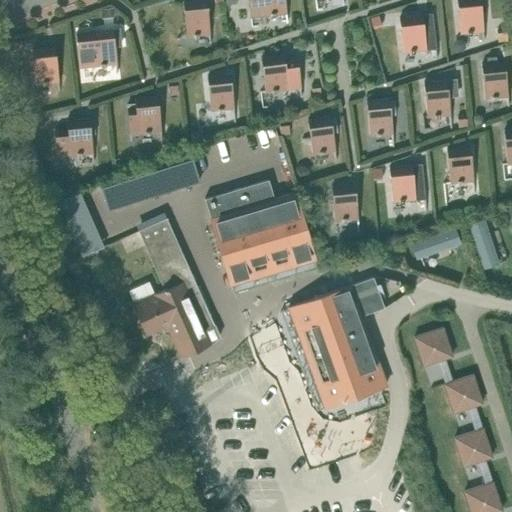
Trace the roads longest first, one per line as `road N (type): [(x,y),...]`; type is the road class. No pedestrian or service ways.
road 1 (unclassified): [(92,511),(69,416),(0,268)]
road 2 (residential): [(239,511),(191,404),(154,381)]
